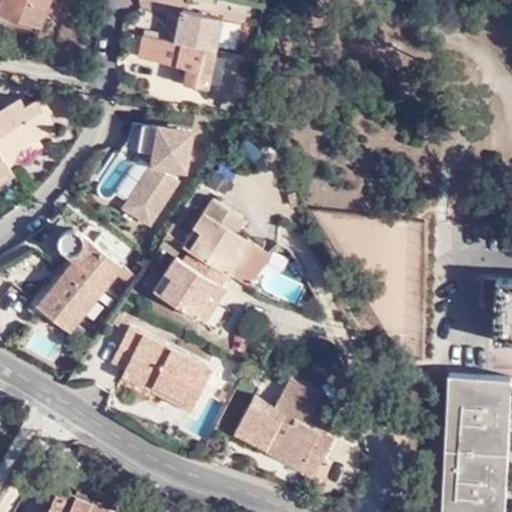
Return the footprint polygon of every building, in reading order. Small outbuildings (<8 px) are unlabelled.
[(1,0),(0,5),(46,21),(52,0),(1,0)] [(210,87),(219,45),(225,21),(225,17),(185,7),(184,15),(181,25),(174,23),(171,38),(165,37),(146,32),(141,55),(189,65),(186,82),(210,87)] [(181,25),(184,15),(175,13),(174,23),(181,25)] [(225,21),(219,45),(236,49),(241,24),(225,21)] [(147,27),(146,32),(165,37),(166,32),(147,27)] [(254,57),(256,47),(245,45),(243,54),(254,57)] [(231,95),(240,98),(249,79),(239,76),(231,95)] [(219,113),(233,115),(240,98),(231,95),(227,93),(219,113)] [(18,149),(38,136),(57,125),(39,96),(26,104),(22,96),(0,109),(0,173),(11,166),(10,162),(23,155),(18,149)] [(142,116),(175,123),(178,106),(145,100),(142,116)] [(186,179),(193,134),(139,126),(136,153),(151,155),(150,165),(119,209),(151,231),(186,179)] [(42,142),(38,136),(18,149),(23,155),(42,142)] [(111,155),(101,189),(118,194),(128,160),(111,155)] [(0,173),(0,181),(15,172),(11,166),(0,173)] [(237,252),(246,237),(238,233),(246,220),(216,200),(197,227),(204,232),(192,252),(185,263),(177,258),(168,273),(175,277),(164,296),(200,319),(213,299),(208,297),(216,283),(222,287),(230,275),(241,255),(237,252)] [(365,215),(364,330),(420,330),(421,216),(365,215)] [(115,259),(68,224),(60,229),(55,241),(56,250),(60,253),(68,260),(38,305),(66,326),(115,259)] [(204,232),(197,227),(185,246),(192,252),(204,232)] [(256,244),(246,237),(237,252),(241,255),(230,275),(234,278),(256,244)] [(68,260),(60,253),(30,293),(28,301),(29,307),(34,308),(38,305),(68,260)] [(511,272),(488,270),(487,294),(499,295),(499,334),(511,334),(511,272)] [(175,277),(168,273),(157,291),(164,296),(175,277)] [(227,290),(222,287),(216,283),(208,297),(213,299),(200,319),(205,322),(227,290)] [(165,392),(162,397),(192,413),(213,369),(147,335),(147,334),(132,327),(114,362),(128,370),(127,373),(165,392)] [(32,335),(26,350),(54,361),(60,345),(32,335)] [(245,370),(229,363),(222,376),(239,384),(245,370)] [(502,511),(511,393),(511,372),(451,367),(448,405),(444,460),(440,511),(502,511)] [(124,378),(162,397),(165,392),(127,373),(124,378)] [(312,457),(323,463),(336,442),(326,436),(334,422),(316,411),(323,398),(291,380),(276,408),(257,397),(237,436),(268,453),(276,440),(285,445),(282,449),(308,462),(312,457)] [(315,478),(323,463),(312,457),(308,462),(282,449),(285,445),(276,440),(268,453),(315,478)] [(123,511),(67,487),(56,511),(123,511)]
